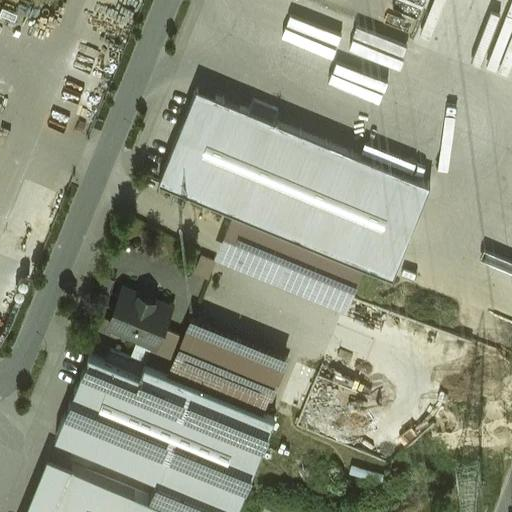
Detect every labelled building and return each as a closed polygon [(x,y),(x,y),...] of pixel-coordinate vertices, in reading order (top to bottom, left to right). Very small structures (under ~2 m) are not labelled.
[(431,181),(249,107),(248,109),(197,88),(159,179),(168,183),(366,263),(393,273),(431,181)] [(220,258),(351,308),(367,265),(237,215),(220,258)] [(114,280),(103,275),(99,286),(110,291),(114,280)] [(124,288),(109,325),(154,344),(146,362),(169,372),(184,336),(162,327),(170,306),(124,288)] [(286,354),(192,316),(184,336),(169,372),(263,410),(286,354)] [(89,352),(56,435),(157,477),(149,497),(187,511),(236,511),(275,415),(263,410),(169,372),(145,362),(140,373),(89,352)] [(187,511),(149,497),(52,459),(30,511),(187,511)]
